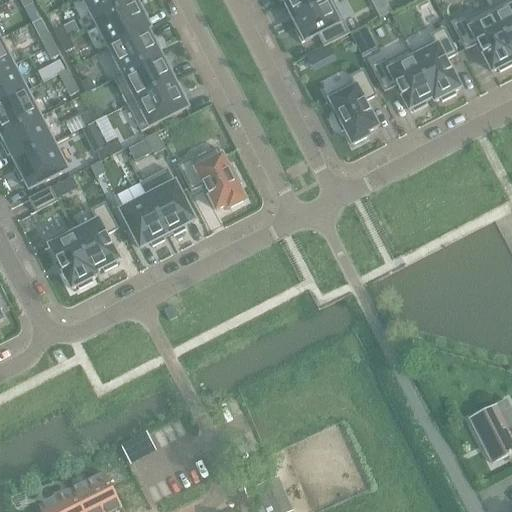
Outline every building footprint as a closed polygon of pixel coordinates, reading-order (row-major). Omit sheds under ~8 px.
[(33,5),(30,0),(18,0),(24,10),(33,5)] [(82,0),(96,25),(136,4),(133,0),(82,0)] [(294,23),(337,1),(336,0),(292,0),(285,4),(294,23)] [(511,0),(509,0),(490,10),(511,52),(511,0)] [(338,2),(337,1),(294,23),(299,31),(295,33),(301,45),(318,37),(324,49),(349,36),(333,5),(338,2)] [(136,4),(96,25),(109,51),(149,30),(145,21),(148,19),(142,7),(138,9),(136,4)] [(511,64),(511,52),(490,10),(467,22),(466,19),(452,26),(465,52),(477,46),(483,57),(492,74),(498,72),(499,75),(511,68),(511,64)] [(63,29),(54,33),(60,44),(68,39),(63,29)] [(368,36),(364,29),(350,36),(354,43),(368,36)] [(160,57),(158,53),(161,51),(155,39),(151,41),(147,33),(150,31),(149,30),(109,51),(122,76),(113,81),(114,82),(160,57)] [(458,56),(444,30),(431,38),(434,44),(412,55),(410,52),(409,52),(436,104),(440,101),(442,104),(456,97),(455,94),(460,91),(451,74),(452,74),(446,62),(458,56)] [(45,51),(54,47),(49,36),(40,40),(45,51)] [(68,39),(60,44),(65,54),(74,50),(68,39)] [(0,43),(0,74),(12,68),(0,43)] [(60,57),(54,47),(45,51),(51,62),(60,57)] [(436,104),(409,52),(386,64),(385,61),(371,68),(385,94),(396,88),(409,113),(412,111),(414,114),(427,108),(426,105),(433,101),(435,104),(436,104)] [(173,83),(169,74),(172,72),(166,60),(162,62),(160,57),(114,82),(127,107),(173,83)] [(12,68),(0,74),(0,107),(26,94),(12,68)] [(78,93),(68,72),(59,77),(69,98),(78,93)] [(377,98),(363,72),(350,79),(353,85),(327,98),(336,114),(332,116),(341,134),(345,132),(353,147),(368,139),(366,135),(377,130),(370,116),(370,115),(365,104),(377,98)] [(90,80),(81,85),(86,96),(95,91),(90,80)] [(187,110),(182,100),(186,98),(179,86),(176,88),(173,83),(127,107),(141,134),(187,110)] [(26,94),(0,107),(0,135),(2,139),(39,120),(26,94)] [(98,109),(89,114),(94,124),(103,120),(98,109)] [(80,118),(85,129),(94,124),(89,114),(80,118)] [(11,156),(15,165),(53,146),(39,120),(2,139),(4,144),(1,146),(7,158),(11,156)] [(165,151),(156,135),(146,141),(154,157),(165,151)] [(123,153),(118,144),(107,149),(112,158),(123,153)] [(24,182),(29,192),(67,173),(53,146),(15,165),(18,170),(14,171),(20,184),(24,182)] [(101,164),(112,158),(107,149),(97,155),(101,164)] [(245,203),(237,188),(241,186),(232,168),(228,170),(218,150),(193,163),(191,161),(178,168),(191,194),(203,187),(209,199),(209,198),(217,213),(227,207),(229,211),(245,203)] [(99,165),(90,169),(96,180),(105,175),(99,165)] [(194,223),(167,172),(140,186),(167,237),(172,235),(174,238),(186,232),(184,229),(194,223)] [(72,179),(64,183),(69,194),(78,190),(72,179)] [(167,237),(140,186),(147,200),(121,214),(140,251),(151,246),(153,249),(165,243),(163,239),(167,237)] [(35,215),(57,204),(50,190),(28,201),(35,215)] [(118,231),(105,206),(91,213),(97,224),(75,236),(72,231),(71,231),(96,279),(97,278),(95,275),(102,271),(104,274),(117,267),(116,264),(119,263),(111,249),(112,249),(106,237),(118,231)] [(96,279),(71,231),(47,244),(57,262),(56,263),(62,274),(63,274),(72,291),(77,289),(79,292),(92,285),(91,282),(96,279)] [(470,421),(493,466),(511,455),(511,412),(507,402),(470,421)] [(122,510),(105,476),(72,492),(81,511),(115,511),(118,511),(119,511),(120,511),(122,510)] [(127,480),(112,487),(123,510),(138,503),(127,480)] [(256,490),(257,492),(266,511),(291,511),(278,480),(256,490)] [(81,511),(72,492),(38,509),(40,511),(81,511)]
